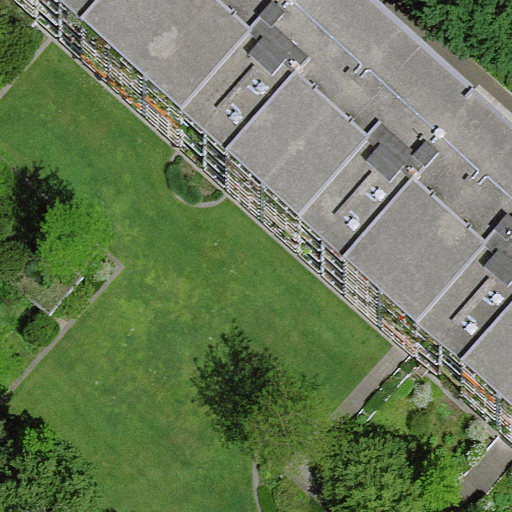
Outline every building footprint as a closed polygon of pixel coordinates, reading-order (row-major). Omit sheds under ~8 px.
[(147,124),(260,0),(6,0),(52,40),(147,124)] [(260,0),(147,124),(264,228),(407,72),(326,0),(260,0)] [(264,228),(382,334),(511,190),(511,167),(407,72),(264,228)] [(511,190),(382,334),(499,439),(511,424),(511,190)] [(511,424),(499,439),(511,450),(511,424)]
